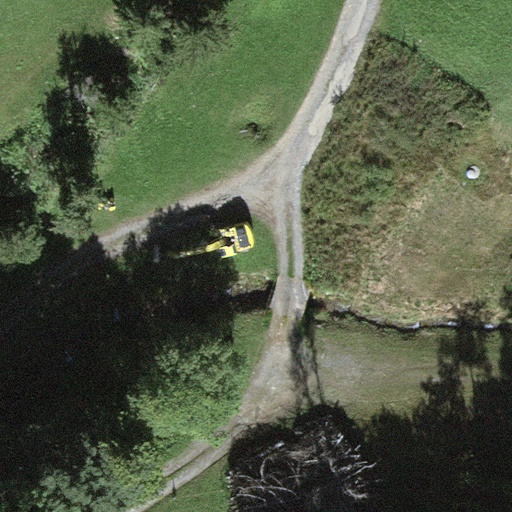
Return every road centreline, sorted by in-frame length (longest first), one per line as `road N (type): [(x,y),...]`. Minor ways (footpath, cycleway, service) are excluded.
road 1 (track): [(366,0),(303,141),(258,179),(123,239),(0,320)]
road 2 (track): [(281,159),(293,277),(259,394),(175,473),(104,511)]
